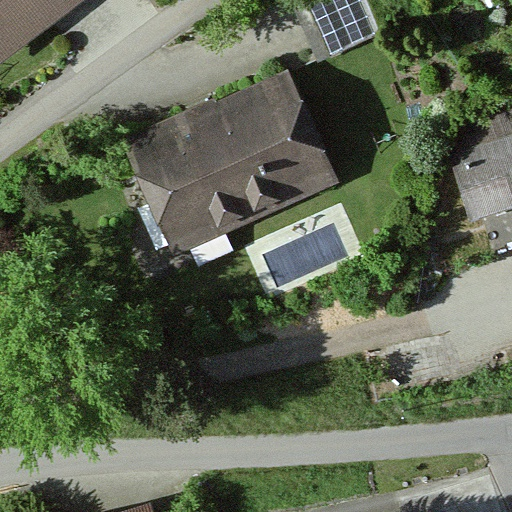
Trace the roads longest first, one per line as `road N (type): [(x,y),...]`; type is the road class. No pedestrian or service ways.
road 1 (unclassified): [(0,474),(511,439)]
road 2 (residential): [(0,132),(166,0)]
